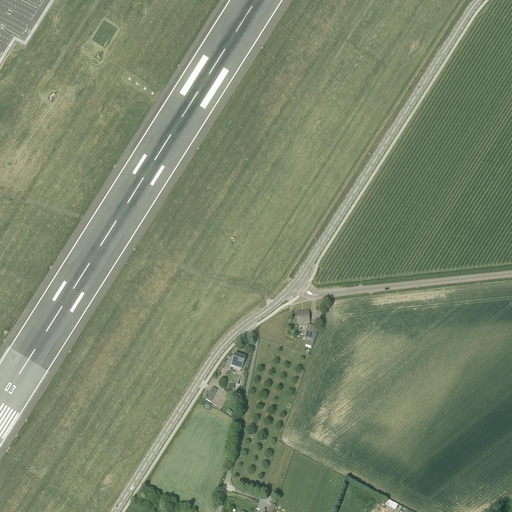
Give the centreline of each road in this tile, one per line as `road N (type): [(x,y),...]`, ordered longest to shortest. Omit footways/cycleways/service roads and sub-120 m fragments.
road 1 (tertiary): [(295,284),(479,0)]
road 2 (tertiary): [(247,322),(208,365),(115,511)]
road 3 (tertiary): [(295,284),(322,294),(511,273)]
road 4 (unclassified): [(217,511),(255,343),(247,322)]
